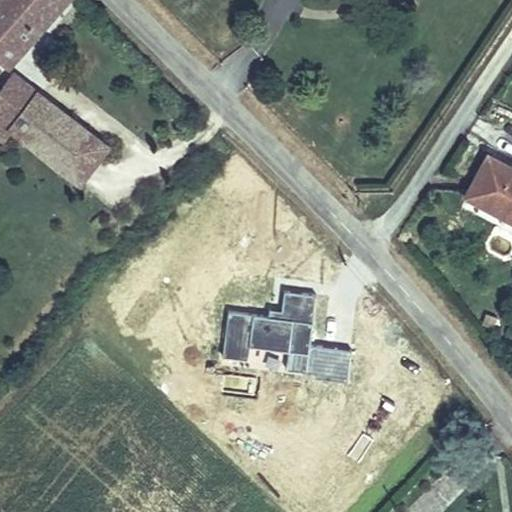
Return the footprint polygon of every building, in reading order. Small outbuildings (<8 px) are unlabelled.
[(54,18),(34,0),(0,0),(0,68),(4,72),(54,18)] [(71,0),(34,0),(54,18),(71,0)] [(0,90),(21,108),(33,93),(12,75),(0,89),(0,90)] [(19,138),(48,105),(33,93),(21,108),(0,90),(0,122),(9,129),(19,138)] [(102,150),(48,105),(19,138),(74,184),(102,150)] [(0,122),(0,139),(9,129),(0,122)] [(511,172),(490,161),(469,200),(511,223),(511,172)]
